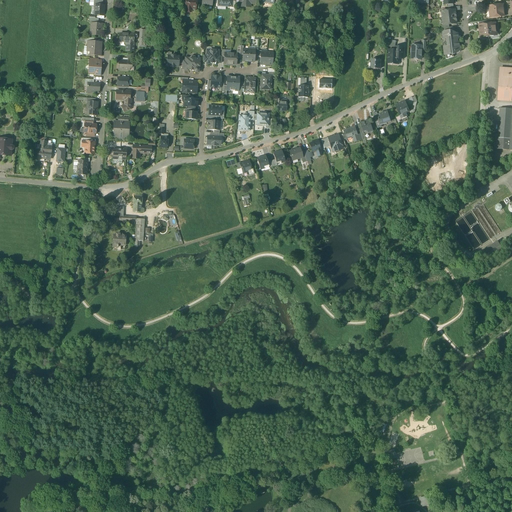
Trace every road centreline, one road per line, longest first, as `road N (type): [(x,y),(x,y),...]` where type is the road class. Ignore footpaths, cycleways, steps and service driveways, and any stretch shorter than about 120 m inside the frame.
road 1 (residential): [(200,159),(296,135),(468,61)]
road 2 (residential): [(0,179),(111,188),(169,162),(200,159)]
road 3 (residential): [(112,0),(98,173)]
road 4 (residential): [(254,71),(205,70),(200,159)]
road 5 (residential): [(477,177),(484,55)]
